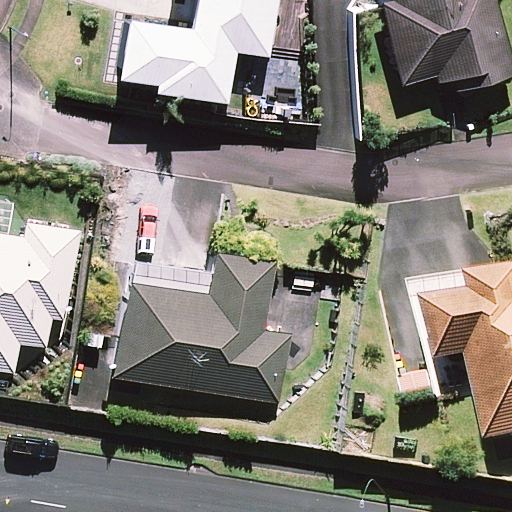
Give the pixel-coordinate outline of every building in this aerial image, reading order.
[(182,0),(178,27),(112,17),(103,74),(141,80),(140,88),(214,100),(223,48),(257,54),(265,0),(182,0)] [(376,0),(369,2),(392,81),(420,73),(424,85),(443,80),(446,89),(506,72),(485,0),(376,0)] [(0,370),(8,371),(12,342),(41,346),(45,316),(58,318),(71,231),(18,223),(16,235),(0,232),(0,370)] [(264,261),(201,252),(195,292),(116,281),(102,376),(271,400),(281,334),(254,330),(264,261)] [(511,272),(464,283),(467,299),(421,309),(434,368),(468,361),(486,446),(511,440),(511,272)]
